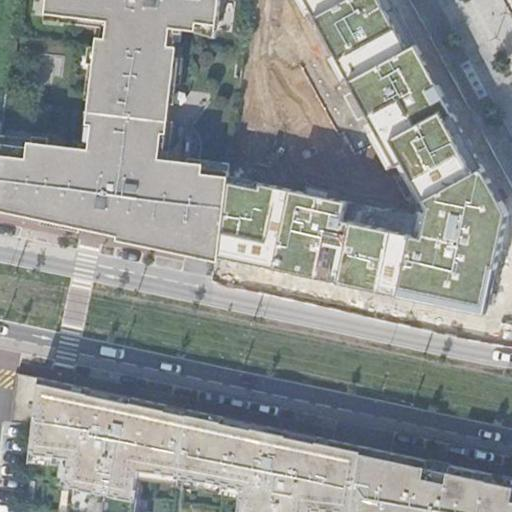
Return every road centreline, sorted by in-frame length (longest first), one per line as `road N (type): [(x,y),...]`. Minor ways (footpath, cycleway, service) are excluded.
road 1 (primary): [(0,330),(511,443)]
road 2 (primary): [(511,355),(0,250)]
